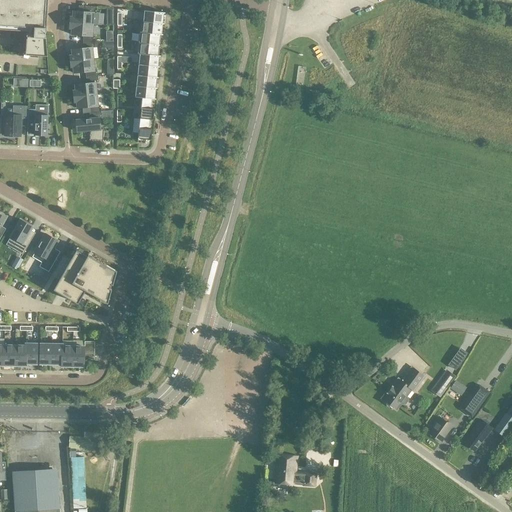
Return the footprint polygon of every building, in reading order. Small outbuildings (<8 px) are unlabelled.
[(0,0),(0,29),(27,31),(27,33),(21,33),(27,34),(25,55),(47,57),(46,38),(46,34),(46,26),(41,26),(42,0),(0,0)] [(73,12),(73,14),(70,14),(70,23),(93,25),(94,13),(96,13),(96,14),(97,14),(97,13),(96,13),(97,8),(97,7),(96,7),(91,7),(86,7),(86,6),(85,7),(85,12),(73,12)] [(162,24),(163,14),(164,14),(164,13),(144,11),(143,22),(163,24),(162,24)] [(161,34),(162,24),(163,25),(163,24),(143,22),(142,32),(140,32),(162,35),(162,34),(161,34)] [(71,32),(71,35),(83,36),(83,42),(95,42),(95,37),(93,37),(93,25),(70,23),(69,32),(71,32)] [(158,45),(159,35),(162,35),(140,32),(139,43),(159,45),(158,45)] [(71,50),(71,53),(69,53),(70,62),(94,60),(92,48),(95,48),(95,42),(83,42),(83,49),(71,50)] [(157,56),(158,46),(159,46),(159,45),(139,43),(138,54),(160,56),(157,56)] [(323,67),(328,64),(321,50),(315,53),(323,67)] [(158,67),(159,57),(160,57),(160,56),(138,54),(139,55),(138,65),(159,67),(158,67)] [(73,71),(73,73),(85,72),(86,78),(98,77),(97,71),(95,71),(94,60),(70,62),(71,71),(73,71)] [(157,77),(158,67),(158,68),(159,67),(138,65),(137,76),(157,78),(157,77)] [(155,88),(156,78),(157,78),(137,76),(136,87),(156,89),(156,88),(155,88)] [(75,85),(75,88),(73,88),(74,97),(97,95),(96,83),(98,83),(98,77),(86,78),(87,84),(75,85)] [(136,87),(135,97),(155,99),(154,99),(155,89),(156,89),(136,87)] [(89,107),(89,113),(101,112),(100,106),(98,106),(97,95),(74,97),(74,106),(77,106),(77,108),(89,107)] [(142,98),(140,118),(153,120),(154,109),(151,109),(152,99),(155,100),(155,99),(135,97),(135,98),(142,98)] [(28,106),(13,106),(13,115),(4,115),(3,128),(5,128),(5,136),(20,137),(21,123),(27,123),(28,112),(28,106)] [(89,111),(71,114),(72,120),(90,117),(89,111)] [(90,119),(76,120),(77,132),(90,131),(90,135),(90,136),(90,140),(89,140),(89,141),(92,140),(92,141),(95,141),(97,141),(98,141),(100,141),(102,141),(103,141),(103,140),(103,129),(100,129),(99,118),(101,118),(102,119),(113,118),(113,111),(101,112),(89,113),(90,119)] [(34,133),(34,135),(47,135),(48,116),(48,113),(28,112),(27,123),(27,136),(28,136),(28,133),(34,133)] [(145,144),(145,140),(151,140),(152,129),(149,129),(150,120),(153,120),(140,118),(137,143),(145,144)] [(20,220),(11,237),(17,241),(12,249),(23,255),(31,241),(26,238),(32,227),(20,220)] [(51,254),(54,249),(58,241),(45,234),(34,253),(35,253),(44,258),(42,263),(39,267),(49,272),(57,257),(51,254)] [(107,284),(109,285),(109,284),(107,283),(108,281),(110,282),(114,268),(93,255),(92,257),(78,249),(54,290),(79,304),(86,291),(104,301),(109,287),(106,285),(107,284)] [(11,268),(17,271),(23,261),(18,257),(11,268)] [(43,286),(46,281),(40,277),(37,283),(43,286)] [(73,367),(73,366),(83,366),(83,367),(84,367),(84,360),(95,360),(95,342),(85,341),(84,347),(73,346),(73,367)] [(25,366),(26,366),(26,344),(26,346),(15,345),(15,366),(15,365),(25,365),(25,366)] [(37,344),(26,344),(26,366),(26,363),(36,364),(37,364),(37,344)] [(51,365),(52,344),(40,344),(40,365),(41,365),(41,364),(51,364),(51,365)] [(62,367),(62,344),(52,344),(51,365),(52,365),(52,364),(62,364),(62,367)] [(72,367),(73,367),(73,346),(63,346),(63,344),(62,344),(62,367),(62,366),(72,366),(72,367)] [(15,345),(4,345),(4,366),(5,365),(14,365),(14,366),(15,366),(15,345)] [(408,400),(407,398),(406,397),(411,389),(414,391),(424,376),(412,367),(401,381),(398,379),(395,384),(396,384),(393,388),(392,387),(387,395),(386,394),(382,399),(387,403),(386,404),(392,408),(393,407),(397,410),(401,403),(403,404),(405,404),(408,400)] [(511,369),(508,368),(502,377),(507,380),(511,371),(511,369)] [(446,370),(435,385),(445,392),(456,377),(446,370)] [(456,393),(462,385),(456,381),(451,389),(456,393)] [(473,417),(490,391),(479,384),(462,410),(473,417)] [(511,426),(511,405),(494,430),(504,437),(511,426)] [(431,427),(433,428),(429,433),(441,441),(451,427),(440,418),(437,422),(435,421),(431,427)] [(464,443),(474,450),(483,438),(484,438),(491,428),(480,419),(472,430),(473,430),(464,443)] [(69,447),(100,449),(101,439),(69,437),(69,447)] [(83,455),(67,456),(70,508),(85,507),(83,455)] [(304,477),(295,476),(298,456),(276,455),(275,483),(294,484),(294,483),(303,484),(303,486),(315,486),(316,473),(304,472),(304,477)] [(15,511),(19,511),(55,511),(55,509),(61,509),(58,469),(12,472),(15,511)]
